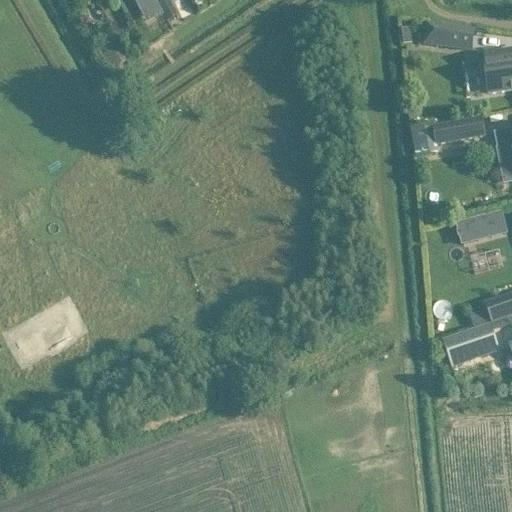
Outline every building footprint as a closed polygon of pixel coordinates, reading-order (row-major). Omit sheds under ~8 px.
[(200,0),(192,0),(197,9),(203,6),(200,0)] [(439,48),(471,53),(474,33),(442,29),(439,48)] [(511,54),(496,57),(495,53),(484,55),(486,68),(485,68),(489,96),(511,92),(511,54)] [(484,138),(481,121),(434,129),(437,147),(484,138)] [(511,134),(511,131),(494,135),(497,150),(511,147),(511,134)] [(500,213),(471,221),(475,236),(504,229),(500,213)] [(511,296),(484,307),(491,325),(511,317),(511,296)] [(482,309),(468,314),(473,328),(487,323),(482,309)] [(498,352),(490,329),(444,345),(452,368),(498,352)]
